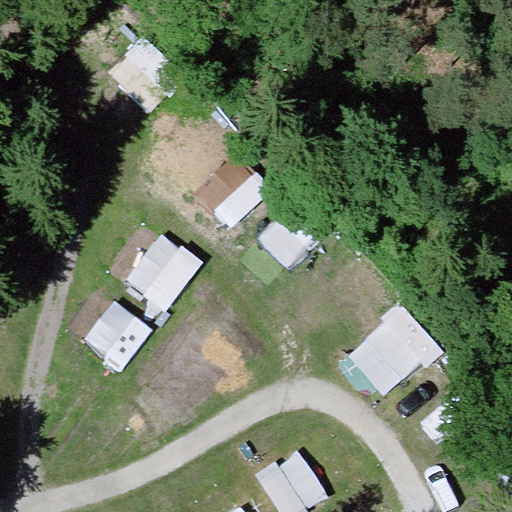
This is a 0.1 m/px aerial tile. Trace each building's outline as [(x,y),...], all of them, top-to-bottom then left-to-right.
[(146,48),(130,78),(164,97),(181,66),(146,48)] [(216,129),(183,165),(242,221),(276,185),(216,129)] [(179,225),(134,264),(170,304),(214,265),(179,225)] [(72,324),(135,362),(162,317),(99,279),(72,324)] [(358,346),(397,388),(452,339),(413,296),(358,346)] [(269,462),(290,511),(299,511),(340,494),(317,442),(269,462)] [(265,511),(228,471),(189,506),(194,511),(265,511)] [(405,511),(399,503),(384,511),(405,511)]
